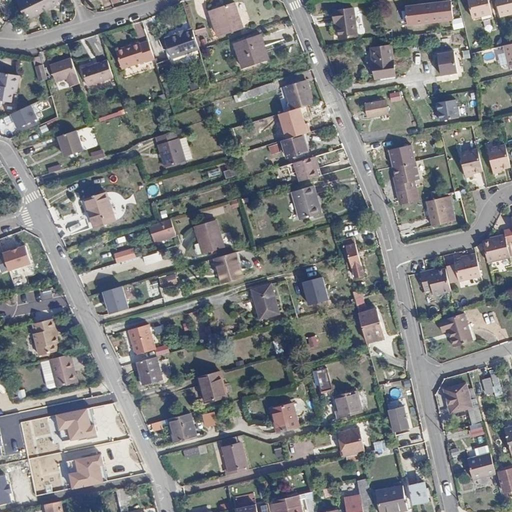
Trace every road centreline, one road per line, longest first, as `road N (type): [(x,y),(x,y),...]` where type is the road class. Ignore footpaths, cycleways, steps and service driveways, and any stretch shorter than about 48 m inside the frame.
road 1 (residential): [(169,511),(39,214)]
road 2 (residential): [(293,0),(393,255)]
road 3 (unknown): [(151,457),(233,431),(276,443),(323,432)]
road 4 (residential): [(0,44),(24,45),(163,0)]
road 5 (residential): [(393,255),(474,234),(494,201),(511,193)]
road 6 (residential): [(421,376),(450,511)]
road 7 (residential): [(393,255),(421,376)]
